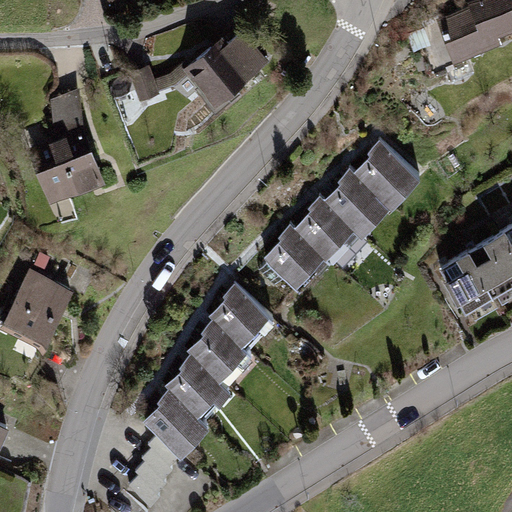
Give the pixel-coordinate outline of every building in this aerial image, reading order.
[(511,40),(511,0),(475,0),(438,15),(457,63),(511,40)] [(224,31),(184,66),(215,102),(269,55),(243,26),(230,37),(224,31)] [(85,123),(30,147),(51,203),(106,181),(85,123)] [(423,179),(385,140),(355,169),(393,208),(423,179)] [(393,208),(355,169),(325,198),(356,230),(363,237),(393,208)] [(326,259),(356,230),(325,198),(295,227),(326,259)] [(511,223),(497,232),(511,256),(511,223)] [(326,259),(295,227),(266,256),(297,288),(326,259)] [(511,256),(497,232),(468,249),(501,304),(511,297),(511,256)] [(472,321),(501,304),(468,249),(439,266),(472,321)] [(75,289),(29,264),(0,315),(0,318),(44,343),(75,289)] [(274,316),(243,284),(214,313),(221,321),(245,345),(274,316)] [(245,345),(221,321),(191,350),(198,357),(222,382),(252,353),(245,345)] [(222,382),(198,357),(168,386),(177,395),(199,418),(229,389),(222,382)] [(199,418),(177,395),(147,424),(178,456),(208,427),(199,418)] [(0,469),(18,438),(0,427),(0,469)]
